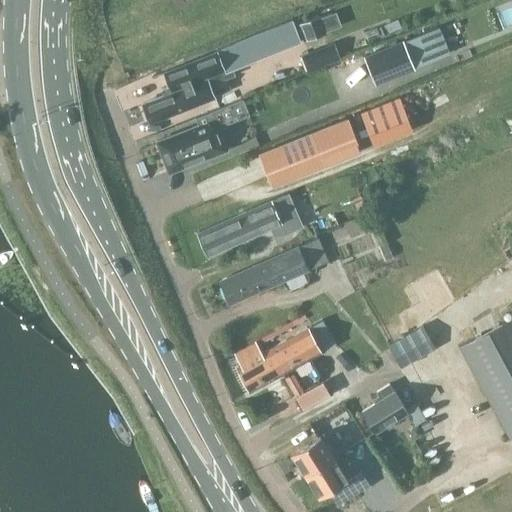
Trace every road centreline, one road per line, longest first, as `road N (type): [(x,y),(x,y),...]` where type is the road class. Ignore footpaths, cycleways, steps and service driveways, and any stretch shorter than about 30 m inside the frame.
road 1 (primary): [(11,0),(13,94),(36,186),(221,511)]
road 2 (primary): [(249,511),(133,289),(79,163),(64,99),(60,0)]
road 3 (unclassified): [(290,511),(262,475),(200,347),(103,92)]
road 4 (track): [(103,92),(120,64),(227,0)]
